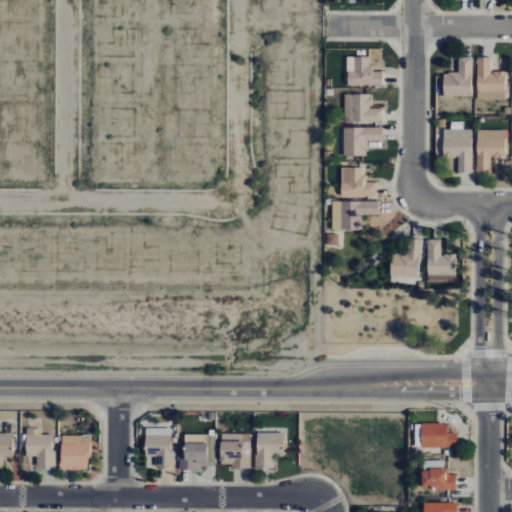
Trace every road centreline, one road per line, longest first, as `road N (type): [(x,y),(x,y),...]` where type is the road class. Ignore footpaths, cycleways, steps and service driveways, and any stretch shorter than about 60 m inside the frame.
road 1 (residential): [(319,506),(299,498),(0,495)]
road 2 (tertiary): [(0,387),(286,389)]
road 3 (tertiary): [(286,389),(511,383)]
road 4 (residential): [(413,0),(410,181),(418,198)]
road 5 (residential): [(321,26),(511,26)]
road 6 (residential): [(497,383),(496,204)]
road 7 (residential): [(478,204),(479,383)]
road 8 (residential): [(488,383),(488,511)]
